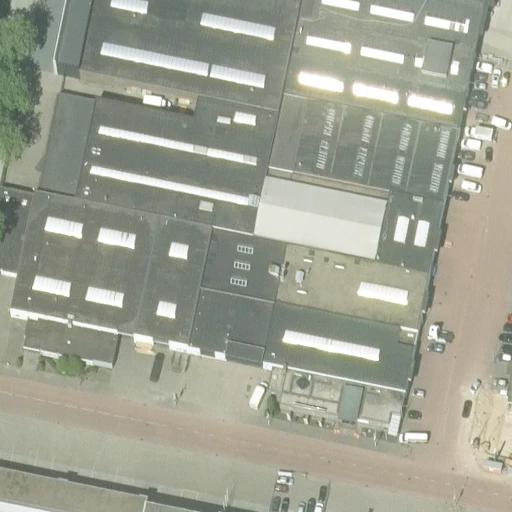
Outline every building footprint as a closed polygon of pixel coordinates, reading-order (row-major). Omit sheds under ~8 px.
[(66,31),(56,76),(79,81),(197,105),(197,104),(278,121),(282,102),(290,63),(298,24),(302,5),(302,3),(286,0),(72,0),(71,3),(66,31)] [(302,5),(298,24),(473,61),(482,15),(408,0),(315,0),(314,7),(302,5)] [(408,0),(482,15),(485,0),(408,0)] [(473,61),(298,24),(290,63),(465,99),(473,61)] [(290,63),(282,102),(457,138),(465,99),(290,63)] [(36,201),(201,235),(252,245),(267,175),(278,121),(197,104),(197,105),(193,126),(57,98),(36,201)] [(282,102),(278,121),(267,175),(442,210),(457,138),(282,102)] [(267,175),(252,245),(428,281),(442,210),(267,175)] [(2,276),(18,279),(34,200),(0,193),(0,264),(2,265),(0,277),(2,277),(2,276)] [(117,341),(177,354),(201,235),(36,201),(34,200),(18,279),(9,320),(11,320),(11,319),(27,322),(23,343),(25,343),(25,342),(41,345),(39,356),(111,371),(117,341)] [(201,235),(177,354),(222,363),(270,372),(265,395),(279,398),(277,410),(339,423),(339,424),(351,426),(353,423),(387,430),(389,419),(398,421),(412,356),(395,352),(398,336),(416,339),(428,281),(252,245),(201,235)] [(412,356),(416,339),(398,336),(395,352),(412,356)] [(0,511),(146,511),(147,508),(0,478),(0,511)]
